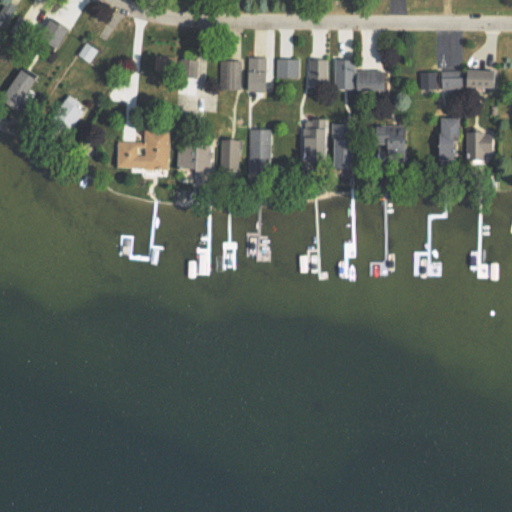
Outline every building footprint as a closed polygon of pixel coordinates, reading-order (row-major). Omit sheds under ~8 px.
[(15,3),(6,0),(1,0),(0,3),(0,25),(5,28),(15,3)] [(56,46),(62,24),(44,19),(39,42),(56,46)] [(265,56),(244,56),(243,88),(264,89),(265,56)] [(296,58),(274,57),(274,76),(296,77),(296,58)] [(326,58),(307,57),(306,84),(325,85),(326,58)] [(179,76),(196,77),(196,59),(179,58),(179,76)] [(352,69),(353,58),(333,58),(332,88),(379,89),(380,70),(352,69)] [(239,59),(217,60),(218,88),(239,88),(239,59)] [(0,101),(15,110),(32,77),(13,67),(0,92),(0,101)] [(439,88),(489,87),(489,68),(438,70),(439,88)] [(433,70),(417,71),(418,87),(434,86),(433,70)] [(81,110),(59,98),(46,120),(68,132),(81,110)] [(455,116),(434,116),(432,155),(454,156),(455,116)] [(298,153),(314,153),(314,159),(322,159),(322,147),(321,147),(321,117),(307,117),(307,126),(299,126),(298,153)] [(165,168),(166,129),(140,128),(140,141),(114,140),(113,166),(165,168)] [(249,128),(248,157),(269,158),(270,128),(249,128)] [(368,130),(368,143),(380,143),(380,157),(405,158),(405,131),(368,130)] [(495,131),(465,130),(465,159),(494,160),(495,131)] [(327,166),(344,167),(345,138),(328,137),(327,166)] [(219,168),(240,167),(240,138),(218,138),(219,168)] [(207,144),(175,143),(174,168),(206,170),(207,144)]
